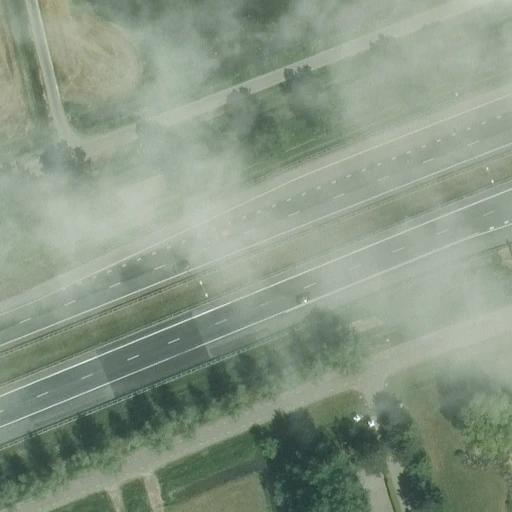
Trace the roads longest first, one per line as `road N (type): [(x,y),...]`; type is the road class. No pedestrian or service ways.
road 1 (motorway): [(0,411),(511,204)]
road 2 (motorway): [(511,127),(0,330)]
road 3 (tertiary): [(17,511),(511,318)]
road 4 (unclassified): [(67,159),(482,0)]
road 5 (unclassified): [(67,159),(23,0)]
